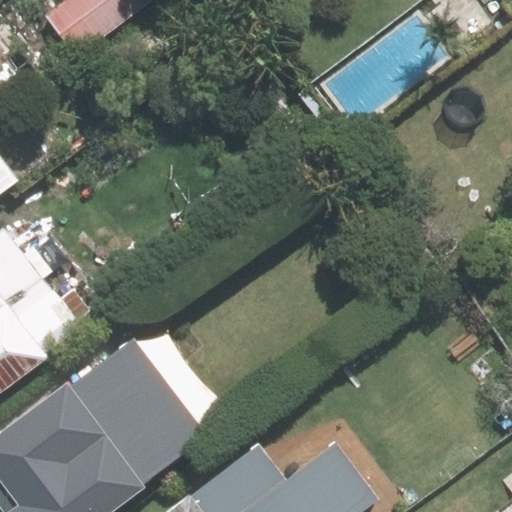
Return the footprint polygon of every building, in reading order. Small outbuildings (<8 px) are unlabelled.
[(49,0),(42,5),(49,14),(81,58),(159,0),(49,0)] [(511,0),(439,0),(441,2),(422,17),(461,70),(511,32),(511,0)] [(0,198),(30,174),(26,169),(0,136),(0,198)] [(0,396),(93,329),(16,223),(0,234),(0,396)] [(118,511),(240,424),(164,319),(0,437),(0,451),(30,493),(6,511),(118,511)] [(297,471),(272,438),(171,511),(367,511),(394,492),(350,432),(297,471)]
